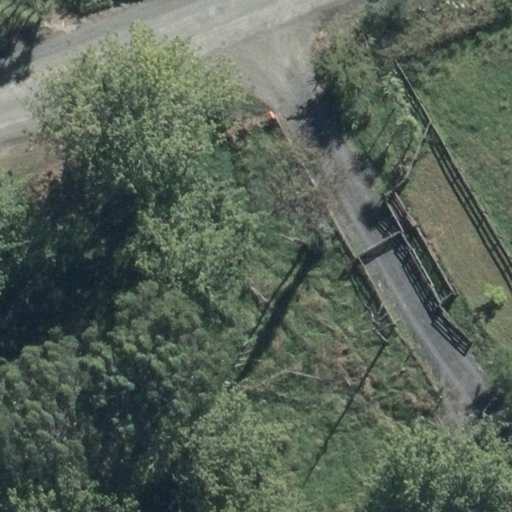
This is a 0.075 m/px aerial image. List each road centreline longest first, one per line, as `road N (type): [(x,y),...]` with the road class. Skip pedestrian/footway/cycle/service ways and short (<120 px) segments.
road 1 (track): [(238,10),(511,449)]
road 2 (tertiary): [(0,86),(260,0)]
